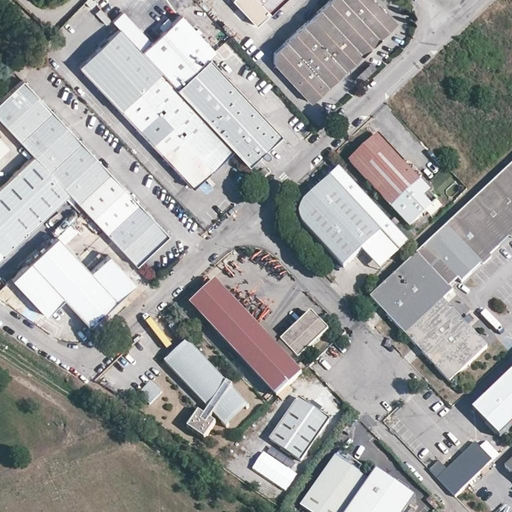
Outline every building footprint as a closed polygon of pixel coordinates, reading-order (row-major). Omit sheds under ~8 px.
[(256,0),(270,15),(285,0),(256,0)] [(367,27),(357,16),(346,5),(341,0),(328,0),(319,10),(360,54),(378,38),(367,27)] [(373,0),(351,0),(346,5),(357,16),(373,0)] [(385,10),(375,0),(373,0),(357,16),(367,27),(385,10)] [(95,13),(105,23),(109,18),(99,9),(95,13)] [(360,54),(319,10),(302,25),(343,70),(360,54)] [(395,21),(385,10),(367,27),(378,38),(395,21)] [(119,28),(141,52),(151,43),(123,12),(113,21),(119,28)] [(151,43),(141,52),(176,89),(208,58),(215,51),(181,15),(173,23),(169,26),(164,31),(151,43)] [(164,31),(169,26),(173,23),(167,17),(158,25),(164,31)] [(343,70),(302,25),(285,41),(326,85),(343,70)] [(120,110),(192,187),(232,150),(176,89),(141,52),(119,28),(79,66),(120,110)] [(326,85),(285,41),(274,51),(273,63),(309,101),(326,85)] [(232,150),(245,164),(257,154),(263,149),(279,134),(208,58),(176,89),(232,150)] [(90,216),(134,263),(167,233),(21,78),(0,98),(0,120),(32,154),(68,192),(83,209),(90,216)] [(0,135),(0,152),(8,144),(0,135)] [(350,162),(409,225),(437,199),(418,178),(404,164),(378,136),(350,162)] [(263,149),(257,154),(260,158),(262,159),(265,158),(266,155),(266,152),(263,149)] [(0,184),(0,251),(2,253),(68,192),(32,154),(0,184)] [(421,175),(408,160),(404,164),(418,178),(421,175)] [(511,165),(369,298),(447,383),(485,348),(442,301),(452,291),(448,287),(457,279),(461,283),(511,236),(511,165)] [(390,224),(339,170),(301,205),(299,219),(344,268),(360,252),(390,224)] [(252,179),(257,185),(265,177),(260,171),(256,175),(252,179)] [(57,235),(63,241),(90,216),(83,209),(57,235)] [(410,245),(390,224),(360,252),(380,273),(410,245)] [(11,279),(45,315),(63,298),(89,325),(134,282),(108,255),(91,271),(63,241),(57,235),(11,279)] [(89,325),(92,328),(137,285),(134,282),(89,325)] [(199,315),(223,292),(215,283),(190,305),(199,315)] [(301,374),(291,364),(327,330),(311,313),(281,342),(284,346),(279,351),(223,292),(199,315),(278,397),(301,374)] [(214,414),(225,426),(227,424),(226,422),(244,406),(245,408),(248,405),(231,387),(232,385),(227,381),(226,382),(188,341),(166,362),(208,408),(204,414),(198,411),(187,427),(204,438),(214,422),(210,419),(214,414)] [(511,373),(473,411),(500,439),(511,427),(511,373)] [(150,405),(162,392),(150,380),(137,394),(150,405)] [(269,439),(301,461),(330,420),(298,398),(269,439)] [(482,448),(494,461),(500,455),(488,442),(482,448)] [(430,470),(456,498),(494,461),(482,448),(477,443),(448,470),(440,461),(430,470)] [(335,457),(302,507),(308,511),(349,511),(370,481),(359,473),(358,475),(345,466),(346,464),(350,457),(340,450),(335,457)] [(387,478),(377,471),(370,481),(387,478)] [(407,511),(417,498),(387,478),(370,481),(349,511),(407,511)]
